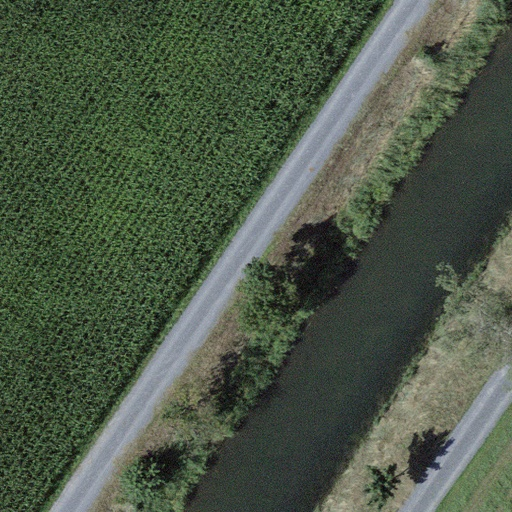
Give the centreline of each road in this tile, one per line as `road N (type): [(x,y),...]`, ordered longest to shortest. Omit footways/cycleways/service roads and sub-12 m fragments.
road 1 (track): [(455,0),(92,511)]
road 2 (track): [(511,378),(423,511)]
